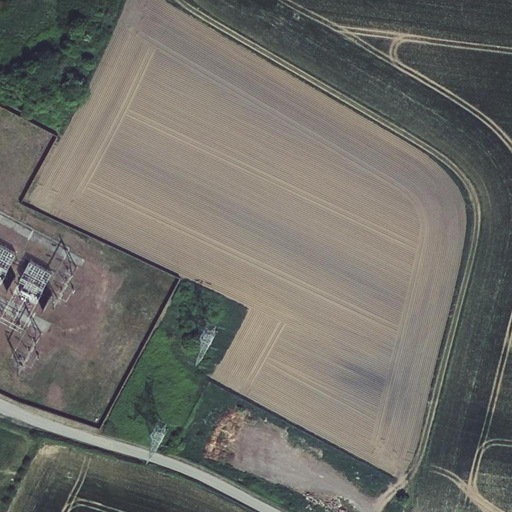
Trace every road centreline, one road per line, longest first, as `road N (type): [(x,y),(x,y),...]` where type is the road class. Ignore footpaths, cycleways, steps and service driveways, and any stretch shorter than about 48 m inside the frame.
road 1 (track): [(172,0),(459,174),(473,239),(405,511)]
road 2 (unclassified): [(0,405),(198,473),(267,511)]
